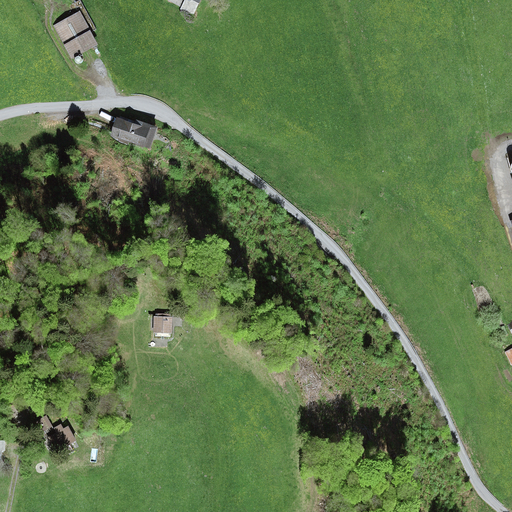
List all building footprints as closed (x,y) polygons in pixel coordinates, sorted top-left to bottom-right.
[(203,0),(166,0),(195,16),(203,0)] [(82,12),(55,26),(73,61),(100,47),(82,12)] [(155,132),(119,120),(113,139),(149,151),(155,132)] [(174,315),(156,315),(156,334),(174,334),(174,315)] [(77,439),(71,427),(52,436),(59,449),(77,439)]
